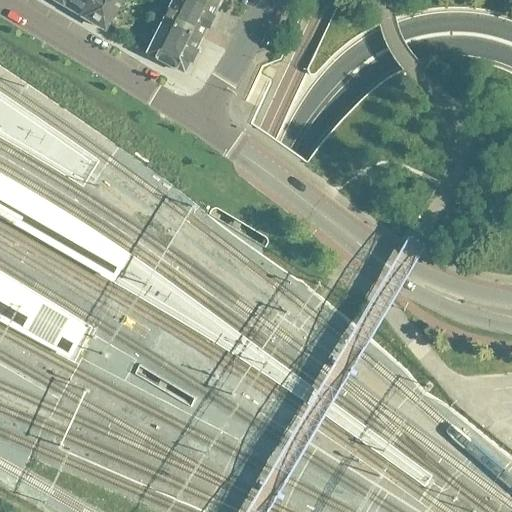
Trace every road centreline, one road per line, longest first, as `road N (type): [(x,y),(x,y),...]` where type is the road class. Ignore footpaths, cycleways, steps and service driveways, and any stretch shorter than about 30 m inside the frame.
road 1 (tertiary): [(511,45),(463,33),(398,43),(354,71),(312,116),(123,511)]
road 2 (tertiary): [(511,313),(430,289),(198,123)]
road 3 (tertiary): [(198,123),(0,3)]
road 4 (residential): [(198,123),(264,0)]
